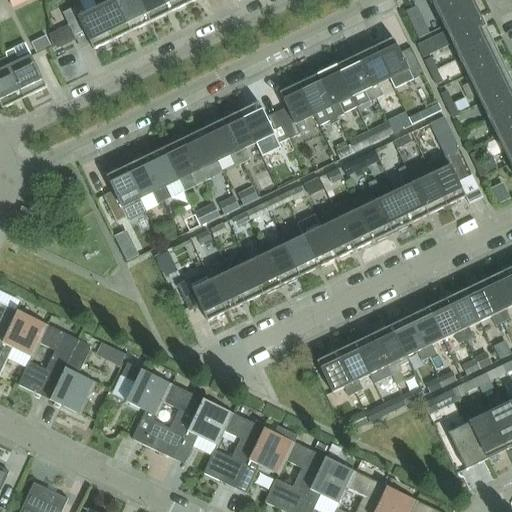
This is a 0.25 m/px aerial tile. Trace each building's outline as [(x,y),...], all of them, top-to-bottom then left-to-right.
[(10,0),(15,9),(34,0),(10,0)] [(98,9),(113,41),(132,32),(115,0),(106,0),(109,4),(98,9)] [(115,0),(132,32),(151,23),(139,0),(115,0)] [(139,0),(151,23),(170,14),(163,0),(139,0)] [(163,0),(170,14),(188,5),(186,0),(163,0)] [(430,0),(448,35),(419,50),(423,59),(449,45),(511,169),(511,82),(472,0),(430,0)] [(94,50),(113,41),(98,9),(86,15),(82,5),(63,14),(68,24),(75,38),(76,40),(87,35),(94,50)] [(75,38),(68,24),(65,26),(50,33),(53,50),(68,42),(75,38)] [(429,34),(425,26),(415,31),(418,39),(429,34)] [(375,48),(390,80),(401,74),(406,84),(424,76),(411,49),(401,54),(394,39),(375,48)] [(9,68),(25,99),(47,89),(24,41),(5,50),(8,60),(9,68)] [(356,57),(377,100),(384,96),(379,85),(390,80),(375,48),(356,57)] [(358,109),(377,100),(356,57),(337,66),(358,109)] [(432,73),(438,70),(432,58),(426,61),(432,73)] [(25,99),(9,68),(8,60),(0,63),(0,104),(2,110),(25,99)] [(358,109),(337,66),(318,75),(338,118),(358,109)] [(438,70),(432,73),(437,85),(443,82),(438,70)] [(338,118),(318,75),(299,84),(315,116),(320,126),(330,121),(332,125),(340,121),(338,118)] [(287,108),(277,113),(290,140),(309,131),(304,121),(315,116),(299,84),(280,93),(287,108)] [(448,92),(442,95),(448,107),(454,104),(448,92)] [(271,149),(290,140),(277,113),(267,118),(260,103),(240,113),(256,144),(266,139),(271,149)] [(454,104),(448,107),(454,119),(460,116),(454,104)] [(430,117),(441,112),(438,105),(427,110),(430,117)] [(222,122),(243,164),(250,161),(245,150),(256,144),(240,113),(222,122)] [(444,118),(430,125),(433,132),(447,125),(444,118)] [(203,131),(218,162),(231,156),(236,168),(243,164),(222,122),(203,131)] [(388,122),(369,131),(375,143),(394,133),(388,122)] [(183,140),(204,183),(211,180),(206,168),(218,162),(203,131),(183,140)] [(356,152),(375,143),(369,131),(350,141),(356,152)] [(413,143),(409,137),(395,144),(398,150),(413,143)] [(164,149),(179,181),(192,175),(197,186),(204,183),(183,140),(164,149)] [(353,154),(348,146),(337,152),(341,160),(353,154)] [(145,159),(165,202),(172,198),(167,187),(179,181),(164,149),(145,159)] [(443,170),(432,175),(447,207),(466,198),(459,183),(469,178),(457,152),(439,161),(443,170)] [(477,153),(471,156),(477,168),(483,165),(477,153)] [(493,158),(483,163),(488,173),(498,169),(493,158)] [(147,211),(165,202),(145,159),(126,168),(147,211)] [(361,171),(357,161),(342,168),(347,178),(361,171)] [(483,165),(477,168),(483,180),(489,177),(483,165)] [(397,171),(401,178),(409,175),(405,167),(397,171)] [(147,211),(126,168),(107,177),(114,192),(104,197),(116,224),(127,219),(129,222),(148,213),(147,211)] [(344,180),(339,170),(328,175),(333,185),(344,180)] [(428,216),(447,207),(432,175),(420,181),(416,171),(409,175),(428,216)] [(410,225),(428,216),(409,175),(401,178),(406,188),(395,193),(410,225)] [(325,189),(320,179),(305,186),(309,196),(325,189)] [(245,207),(259,199),(253,187),(239,195),(245,207)] [(301,187),(283,196),(287,204),(295,201),(296,202),(306,197),(301,187)] [(392,233),(410,225),(395,193),(384,198),(379,189),(372,193),(392,233)] [(373,242),(392,233),(372,193),(365,196),(369,205),(358,211),(373,242)] [(283,196),(265,205),(269,213),(287,204),(283,196)] [(225,216),(241,208),(235,198),(220,205),(225,216)] [(214,205),(196,214),(202,227),(220,218),(214,205)] [(247,214),(250,222),(269,213),(265,205),(247,214)] [(355,251),(373,242),(358,211),(347,216),(342,207),(335,210),(355,251)] [(29,225),(34,214),(23,209),(18,220),(29,225)] [(336,260),(355,251),(335,210),(328,214),(332,223),(321,228),(336,260)] [(250,222),(247,214),(234,220),(238,228),(250,222)] [(318,269),(336,260),(321,228),(310,234),(306,224),(298,228),(318,269)] [(166,243),(177,238),(171,225),(160,230),(166,243)] [(228,233),(224,225),(211,231),(215,239),(228,233)] [(300,278),(318,269),(298,228),(291,231),(295,241),(284,246),(300,278)] [(213,239),(209,231),(197,238),(201,245),(213,239)] [(281,287),(300,278),(284,246),(273,251),(269,242),(262,246),(281,287)] [(263,295),(281,287),(262,246),(254,249),(259,258),(247,264),(263,295)] [(244,304),(263,295),(247,264),(236,269),(232,260),(225,263),(244,304)] [(222,276),(211,281),(226,313),(244,304),(225,263),(217,267),(222,276)] [(511,268),(501,273),(511,296),(511,268)] [(511,296),(501,273),(482,282),(503,323),(510,320),(505,310),(511,307),(511,296)] [(207,322),(226,313),(211,281),(200,287),(195,277),(177,286),(189,312),(200,307),(207,322)] [(464,291),(480,323),(491,317),(495,327),(503,323),(482,282),(464,291)] [(446,300),(466,341),(473,337),(469,328),(480,323),(464,291),(446,300)] [(427,309),(443,341),(454,335),(458,344),(466,341),(446,300),(427,309)] [(0,348),(17,312),(0,303),(0,348)] [(409,318),(429,359),(436,355),(432,346),(443,341),(427,309),(409,318)] [(17,312),(0,348),(0,375),(13,349),(32,358),(39,344),(47,326),(17,312)] [(409,318),(390,327),(406,358),(417,353),(422,362),(429,359),(409,318)] [(79,341),(47,326),(39,344),(55,352),(45,371),(29,363),(18,386),(50,401),(79,341)] [(390,327),(372,335),(392,376),(400,373),(395,364),(406,358),(390,327)] [(354,344),(369,376),(381,371),(385,380),(392,376),(372,335),(354,344)] [(88,346),(79,341),(50,401),(80,416),(96,384),(78,376),(90,351),(88,346)] [(494,347),(501,361),(511,355),(511,352),(507,341),(494,347)] [(336,353),(356,394),(363,391),(358,381),(369,376),(354,344),(336,353)] [(125,356),(116,352),(111,364),(120,368),(125,356)] [(348,398),(356,394),(336,353),(317,362),(332,394),(344,388),(348,398)] [(476,360),(481,370),(493,365),(487,353),(475,358),(476,360)] [(468,377),(481,370),(476,360),(463,367),(468,377)] [(511,379),(511,363),(495,372),(498,379),(508,374),(511,380),(511,379)] [(162,403),(171,385),(127,365),(121,377),(135,384),(126,403),(145,412),(132,440),(142,445),(153,422),(162,403)] [(444,389),(457,382),(452,372),(439,378),(444,389)] [(474,382),(478,389),(482,387),(485,395),(496,389),(493,382),(498,379),(495,372),(474,382)] [(442,388),(438,379),(427,384),(432,393),(442,388)] [(478,389),(474,382),(454,391),(457,399),(478,389)] [(174,460),(203,400),(171,385),(162,403),(178,411),(169,430),(153,422),(142,445),(174,460)] [(424,397),(419,388),(406,394),(410,403),(424,397)] [(457,399),(454,391),(426,405),(431,415),(459,402),(457,399)] [(391,403),(395,411),(395,412),(406,406),(402,398),(391,403)] [(233,415),(203,400),(174,460),(184,465),(198,437),(218,447),(225,433),(233,415)] [(507,451),(511,448),(511,407),(510,404),(490,414),(507,451)] [(382,418),(382,417),(378,409),(366,415),(370,423),(370,424),(382,418)] [(368,424),(363,413),(350,419),(355,430),(368,424)] [(487,460),(507,451),(490,414),(469,424),(487,460)] [(264,430),(233,415),(225,433),(240,440),(231,459),(214,451),(203,474),(235,490),(264,430)] [(466,471),(487,460),(469,424),(448,434),(466,471)] [(294,444),(264,430),(235,490),(246,494),(259,466),(279,476),(286,462),(294,444)] [(299,511),(325,459),(294,444),(286,462),(301,469),(292,488),(276,480),(265,503),(282,511),(299,511)] [(325,453),(327,448),(318,444),(315,448),(325,453)] [(338,456),(341,450),(332,446),(329,452),(338,456)] [(325,459),(299,511),(312,511),(320,496),(340,505),(347,491),(355,473),(325,459)] [(0,492),(9,473),(0,468),(0,511),(4,511),(6,511),(0,508),(0,492)] [(335,511),(374,511),(386,488),(355,473),(347,491),(363,498),(355,511),(341,511),(337,510),(335,511)] [(62,511),(68,500),(34,484),(20,511),(62,511)] [(412,511),(416,502),(386,488),(374,511),(412,511)] [(437,511),(416,502),(412,511),(437,511)]
